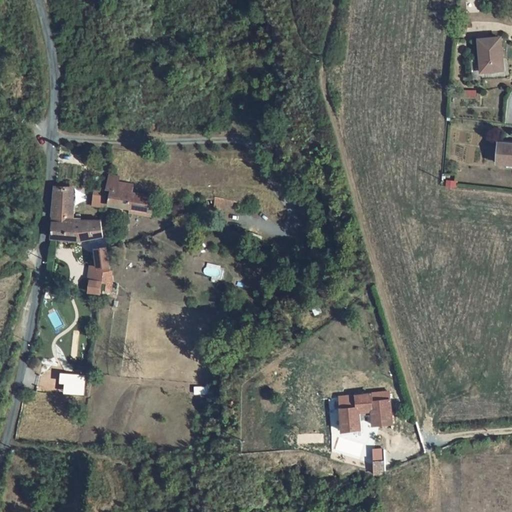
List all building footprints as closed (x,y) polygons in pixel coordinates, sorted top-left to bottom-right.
[(504,71),(501,38),(479,40),(482,73),(504,71)] [(511,144),(499,143),(498,164),(511,165),(511,144)] [(118,182),(119,177),(109,175),(107,189),(111,189),(108,205),(129,209),(132,193),(133,185),(118,182)] [(74,187),(55,187),(52,217),(74,218),(74,187)] [(154,204),(155,197),(132,193),(129,209),(152,213),(154,204)] [(105,206),(106,200),(96,198),(95,204),(105,206)] [(236,203),(224,200),(214,199),(214,206),(235,210),(236,203)] [(157,211),(172,209),(172,203),(156,204),(157,211)] [(128,214),(151,218),(152,213),(129,209),(128,214)] [(81,219),(74,218),(52,217),(51,239),(81,240),(104,236),(103,220),(80,221),(81,219)] [(110,267),(107,248),(95,250),(98,268),(110,267)] [(104,272),(111,271),(110,267),(98,268),(91,267),(89,280),(94,281),(102,283),(104,272)] [(101,290),(102,283),(94,281),(93,289),(101,290)] [(390,400),(390,393),(372,395),(373,402),(390,400)] [(373,426),(393,424),(390,400),(373,402),(372,395),(357,396),(358,408),(341,410),(342,420),(343,432),(361,430),(359,412),(372,411),(373,426)] [(342,420),(341,410),(333,410),(334,420),(342,420)]
